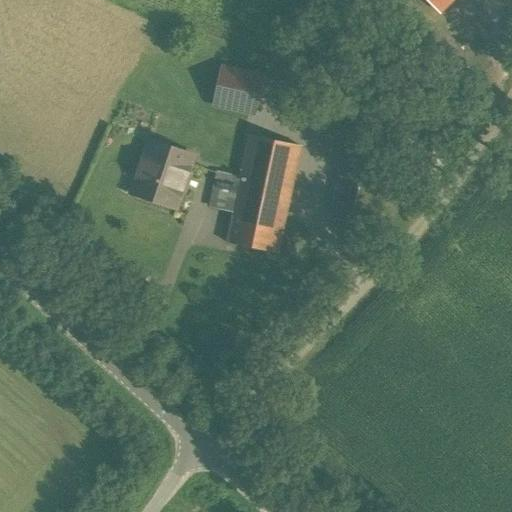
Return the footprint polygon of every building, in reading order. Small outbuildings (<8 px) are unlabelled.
[(430,0),(439,8),(447,0),(430,0)] [(259,77),(221,70),(214,109),(252,116),(259,77)] [(236,205),(286,215),(301,146),(250,136),(241,181),(236,205)] [(192,157),(150,143),(133,193),(176,207),(192,157)] [(211,207),(234,211),(236,205),(241,181),(218,173),(211,207)] [(391,188),(340,177),(331,218),(382,230),(391,188)] [(286,215),(236,205),(234,211),(228,243),(278,254),(286,215)]
